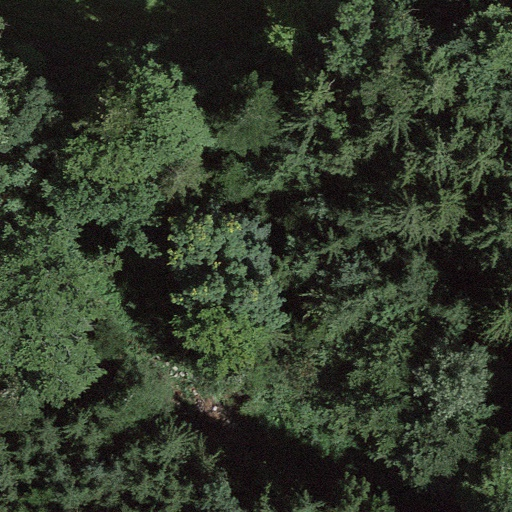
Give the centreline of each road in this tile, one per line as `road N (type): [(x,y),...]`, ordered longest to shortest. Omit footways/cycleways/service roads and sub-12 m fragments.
road 1 (track): [(0,69),(205,114),(274,140),(344,180),(413,234),(511,353)]
road 2 (track): [(391,511),(162,420),(85,409),(0,416)]
